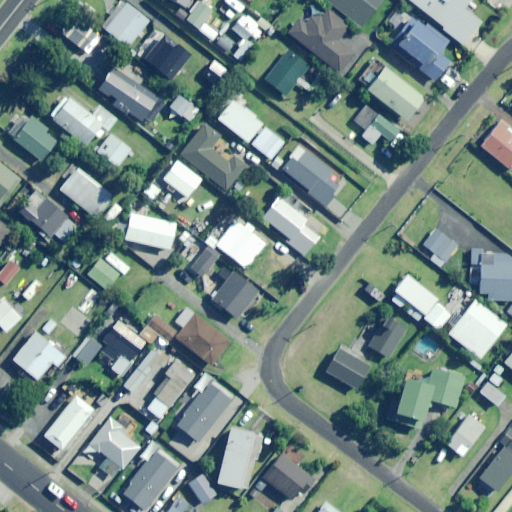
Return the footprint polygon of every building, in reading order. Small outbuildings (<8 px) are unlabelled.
[(361,26),(381,0),(329,0),(329,1),(361,26)] [(405,0),(462,45),(480,22),(462,9),(469,0),(405,0)] [(129,48),(149,22),(125,4),(105,29),(129,48)] [(403,6),(389,23),(399,31),(389,43),(434,80),(450,61),(437,51),(445,41),(403,6)] [(327,10),(319,20),(310,12),(304,21),(300,18),(288,33),(338,74),(354,53),(337,40),(348,27),(327,10)] [(244,15),(232,31),(243,40),(232,54),(239,60),(251,44),(246,41),(249,36),(254,40),(261,31),(257,28),(258,26),(244,15)] [(83,50),(96,34),(89,29),(76,45),(83,50)] [(171,81),(191,56),(159,31),(139,56),(171,81)] [(236,45),(222,35),(216,43),(230,54),(236,45)] [(286,96),(309,66),(288,49),(264,79),(286,96)] [(404,121),(422,98),(376,61),(362,78),(367,82),(362,88),(404,121)] [(216,86),(227,72),(214,62),(203,76),(216,86)] [(114,68),(104,82),(112,87),(107,94),(113,98),(110,103),(125,113),(127,111),(141,121),(146,114),(157,122),(163,112),(152,105),(157,98),(114,68)] [(453,82),(444,73),(438,80),(447,89),(453,82)] [(99,106),(90,116),(65,95),(48,116),(85,146),(95,134),(101,139),(116,120),(99,106)] [(188,122),(198,109),(180,95),(170,108),(188,122)] [(283,143),(261,125),(262,123),(233,100),(217,119),(247,142),(248,141),(270,159),(283,143)] [(365,105),(354,121),(366,130),(361,136),(372,144),(379,135),(389,142),(398,129),(365,105)] [(5,128),(12,135),(24,121),(17,114),(5,128)] [(40,161),(56,142),(46,133),(48,131),(32,117),(14,138),(40,161)] [(203,124),(178,156),(225,192),(245,165),(232,156),(228,161),(211,148),(220,137),(203,124)] [(509,171),(511,167),(511,135),(499,124),(480,147),(509,171)] [(117,168),(130,150),(108,133),(94,151),(117,168)] [(333,197),(330,194),(337,185),(327,178),(331,172),(299,146),(280,170),(326,206),(333,197)] [(187,197),(201,179),(178,162),(164,179),(187,197)] [(0,206),(20,180),(0,164),(0,206)] [(95,219),(113,197),(76,168),(58,189),(95,219)] [(297,200),(292,207),(279,197),(263,218),(290,240),(312,212),(297,200)] [(49,237),(66,217),(42,198),(33,208),(26,202),(18,212),(49,237)] [(170,250),(176,224),(130,213),(124,239),(170,250)] [(254,235),(250,232),(252,230),(244,223),(242,226),(227,214),(208,239),(245,269),(267,241),(256,233),(254,235)] [(0,244),(12,230),(0,220),(0,244)] [(63,243),(77,228),(69,221),(56,236),(63,243)] [(440,268),(458,246),(436,229),(423,245),(433,254),(429,259),(440,268)] [(195,241),(185,231),(178,239),(187,248),(195,241)] [(202,278),(220,256),(208,246),(190,269),(202,278)] [(481,252),(482,249),(471,248),(470,285),(480,285),(480,292),(487,293),(487,300),(511,300),(511,259),(509,260),(509,253),(481,252)] [(124,278),(132,268),(111,251),(103,260),(121,275),(124,278)] [(107,292),(121,275),(103,260),(100,258),(86,275),(107,292)] [(0,270),(0,282),(4,287),(20,269),(10,259),(0,270)] [(237,320),(258,292),(233,272),(212,300),(237,320)] [(435,303),(437,300),(405,275),(393,290),(410,304),(405,311),(417,321),(421,317),(438,330),(450,315),(435,303)] [(0,327),(5,332),(20,318),(1,298),(0,299),(0,327)] [(479,359),(506,325),(475,301),(448,334),(479,359)] [(181,331),(175,339),(177,340),(174,344),(208,370),(230,341),(187,309),(174,326),(181,331)] [(155,316),(138,337),(145,342),(149,346),(158,335),(168,343),(176,333),(155,316)] [(389,358),(406,329),(385,316),(368,346),(389,358)] [(130,360),(145,342),(138,337),(119,322),(103,342),(120,355),(110,369),(120,377),(132,362),(130,360)] [(57,367),(65,358),(36,333),(12,360),(37,380),(51,363),(57,367)] [(86,366),(101,347),(88,337),(73,356),(86,366)] [(132,393),(162,356),(152,348),(122,386),(132,393)] [(356,390),(370,366),(338,348),(325,372),(356,390)] [(511,349),(502,362),(511,369),(511,349)] [(159,419),(193,376),(175,362),(166,374),(170,377),(146,408),(159,419)] [(502,377),(500,376),(504,368),(498,365),(488,380),(497,385),(502,377)] [(455,407),(464,376),(432,368),(427,385),(404,378),(392,421),(419,429),(427,400),(455,407)] [(192,387),(197,392),(180,414),(182,415),(173,427),(182,434),(184,431),(198,442),(232,400),(209,382),(212,378),(204,372),(192,387)] [(498,406),(505,396),(486,382),(479,391),(498,406)] [(61,450),(93,410),(74,395),(42,435),(61,450)] [(110,418),(89,444),(106,457),(99,466),(114,478),(138,448),(122,434),(132,422),(121,414),(115,422),(110,418)] [(462,457),(485,427),(469,415),(446,444),(462,457)] [(228,427),(215,483),(246,490),(253,459),(256,460),(262,435),(228,427)] [(476,488),(491,499),(511,472),(511,428),(499,442),(502,445),(478,476),(483,480),(476,488)] [(152,441),(139,457),(145,462),(121,493),(143,511),(177,468),(155,451),(159,446),(152,441)] [(281,453),(263,477),(292,500),(297,494),(301,497),(314,479),(281,453)] [(202,503),(215,494),(213,490),(216,488),(206,475),(203,477),(201,473),(188,482),(202,503)] [(165,511),(198,511),(179,496),(165,511)] [(337,511),(325,503),(318,511),(337,511)]
